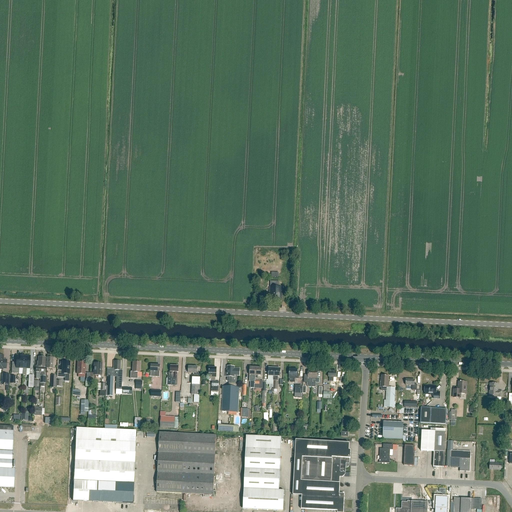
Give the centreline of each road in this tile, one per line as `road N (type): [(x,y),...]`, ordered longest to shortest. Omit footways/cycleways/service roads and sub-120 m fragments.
road 1 (unclassified): [(511,325),(0,301)]
road 2 (tertiary): [(366,357),(0,340)]
road 3 (unclassified): [(511,503),(485,483),(359,478)]
road 4 (tertiary): [(511,364),(366,357)]
road 5 (unclassified): [(359,478),(366,357)]
